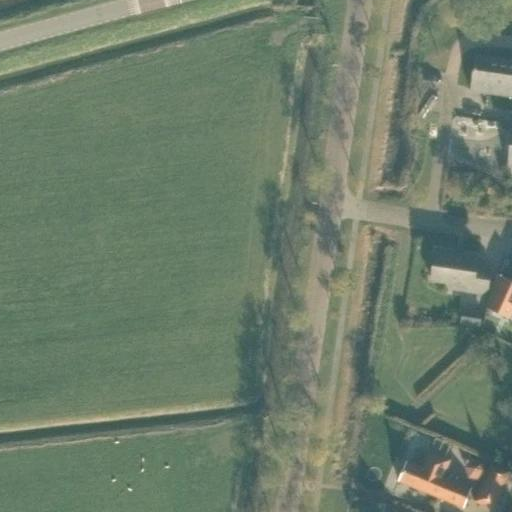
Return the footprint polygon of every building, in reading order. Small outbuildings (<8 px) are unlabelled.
[(511,60),(475,55),(470,91),(511,97),(511,60)] [(436,250),(431,280),(468,286),(467,292),(487,296),(491,270),(477,267),(479,257),(436,250)] [(511,286),(508,294),(498,290),(488,311),(499,317),(507,301),(511,303),(511,286)] [(480,327),(482,312),(462,309),(460,324),(480,327)] [(472,488),(444,476),(450,461),(429,452),(423,467),(407,461),(398,481),(463,508),(472,488)] [(469,478),(480,480),(486,471),(483,461),(471,459),(465,467),(469,478)] [(475,501),(494,509),(510,473),(491,465),(475,501)]
